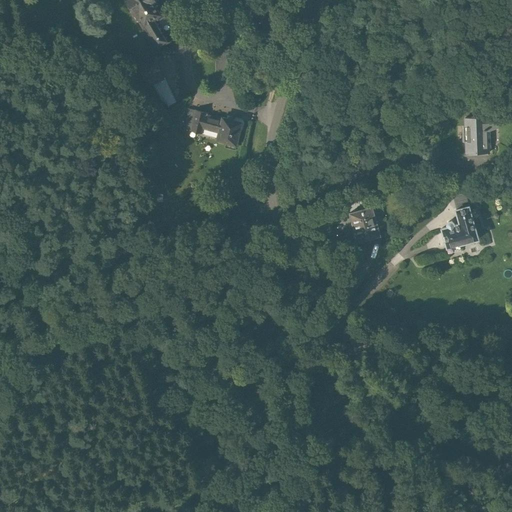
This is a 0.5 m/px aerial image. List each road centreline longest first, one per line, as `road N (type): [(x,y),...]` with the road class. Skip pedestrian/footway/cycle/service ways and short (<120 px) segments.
road 1 (residential): [(330,325),(282,235),(268,183),(270,141),(307,0)]
road 2 (track): [(511,473),(423,440),(389,418),(338,349),(330,325)]
